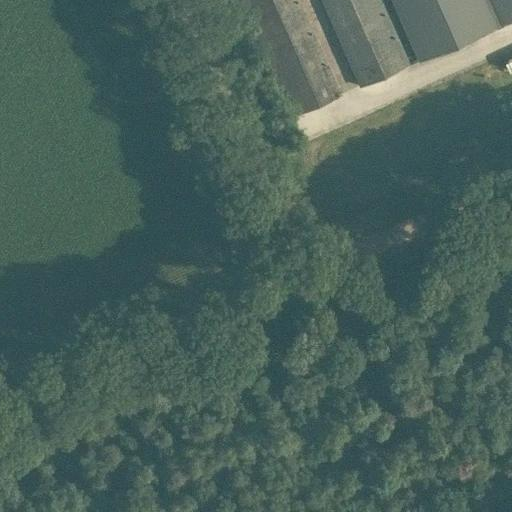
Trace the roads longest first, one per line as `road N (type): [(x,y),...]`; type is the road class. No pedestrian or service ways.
road 1 (track): [(511,196),(0,409)]
road 2 (track): [(178,0),(301,284)]
road 3 (track): [(464,511),(301,284)]
road 4 (unknown): [(398,78),(511,34)]
